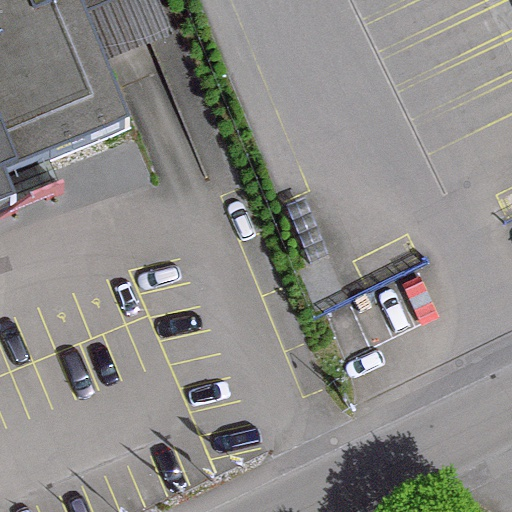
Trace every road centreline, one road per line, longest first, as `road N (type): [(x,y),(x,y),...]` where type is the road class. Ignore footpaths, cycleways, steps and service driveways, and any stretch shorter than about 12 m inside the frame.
road 1 (unknown): [(497,420),(342,0)]
road 2 (unclassified): [(308,511),(511,413)]
